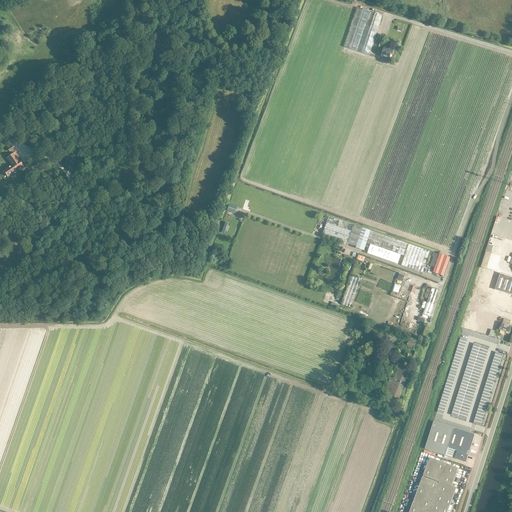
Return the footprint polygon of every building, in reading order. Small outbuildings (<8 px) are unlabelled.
[(345,47),(369,55),(382,15),(358,7),(345,47)] [(393,54),(394,52),(393,52),(393,51),(388,49),(388,48),(385,47),(385,48),(384,48),(381,56),(390,59),(391,54),(392,55),(393,54)] [(22,166),(17,158),(19,156),(12,146),(8,148),(10,151),(8,152),(11,156),(7,159),(11,165),(3,171),(5,174),(6,174),(8,176),(22,166)] [(226,210),(234,213),(236,207),(228,204),(226,210)] [(423,273),(429,255),(430,251),(329,217),(323,235),(356,246),(358,242),(367,246),(365,252),(393,262),(400,254),(405,256),(401,265),(423,273)] [(430,251),(429,255),(433,257),(430,266),(434,268),(433,272),(443,276),(450,258),(439,254),(430,251)] [(480,268),(478,275),(498,281),(500,274),(480,268)] [(498,281),(495,289),(511,294),(511,277),(500,274),(498,281)] [(351,307),(361,278),(352,275),(342,304),(351,307)] [(398,295),(401,285),(395,284),(392,293),(398,295)] [(480,285),(475,300),(511,311),(511,294),(495,289),(495,290),(480,285)] [(427,302),(424,301),(421,308),(425,309),(423,314),(429,316),(438,290),(432,288),(427,302)] [(508,320),(505,319),(504,319),(500,330),(510,333),(511,326),(511,325),(509,325),(511,321),(508,320)] [(419,341),(409,337),(401,334),(400,337),(403,338),(408,340),(409,341),(408,341),(406,349),(409,350),(410,348),(413,349),(415,344),(414,343),(415,343),(418,344),(419,341)] [(385,403),(395,407),(410,367),(399,363),(393,378),(390,377),(385,390),(389,392),(385,403)] [(434,422),(429,435),(471,448),(475,434),(463,431),(434,422)] [(471,448),(429,435),(425,449),(445,455),(448,448),(457,451),(457,452),(455,458),(466,462),(468,456),(466,455),(467,451),(470,452),(471,448)] [(458,468),(430,458),(409,511),(447,511),(456,489),(452,487),(458,468)]
